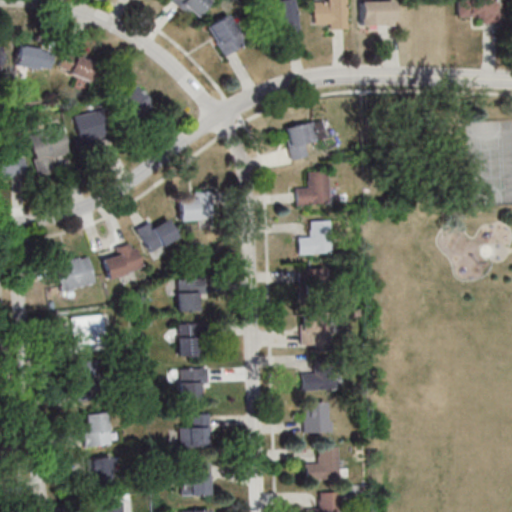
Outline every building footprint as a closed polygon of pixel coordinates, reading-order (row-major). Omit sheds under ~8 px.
[(171,0),(195,19),(210,0),(171,0)] [(302,34),(296,0),(275,0),(281,37),(302,34)] [(315,2),(315,28),(348,28),(348,0),(327,0),(327,2),(315,2)] [(362,0),(362,25),(397,25),(397,0),(362,0)] [(460,0),(460,18),(501,18),(501,0),(460,0)] [(224,55),(246,42),(229,13),(207,27),(224,55)] [(14,61),(48,72),(53,53),(19,42),(14,61)] [(95,62),(64,49),(56,67),(86,81),(95,62)] [(153,105),(137,84),(117,99),(133,120),(153,105)] [(100,108),(72,116),(80,144),(108,136),(100,108)] [(290,158),(309,156),(307,141),(324,139),(322,121),(286,125),(290,158)] [(25,134),(37,175),(54,170),(51,158),(68,153),(60,124),(25,134)] [(0,176),(22,176),(22,155),(0,155),(0,176)] [(329,204),(328,170),(307,171),(307,185),(296,185),(296,204),(329,204)] [(212,191),(193,191),(194,198),(178,199),(178,220),(213,219),(212,191)] [(148,252),(176,236),(165,215),(136,230),(148,252)] [(298,235),(298,253),(330,253),(330,220),(309,220),(309,234),(298,235)] [(106,279),(142,266),(134,243),(98,256),(106,279)] [(93,283),(86,253),(51,260),(58,290),(93,283)] [(300,268),(300,292),(325,292),(325,268),(300,268)] [(176,278),(176,310),(200,310),(200,278),(176,278)] [(301,312),(301,344),(329,344),(329,312),(301,312)] [(104,348),(101,313),(69,316),(72,351),(104,348)] [(178,356),(199,356),(199,322),(178,322),(178,356)] [(301,389),(335,389),(335,357),(313,357),(313,371),(301,371),(301,389)] [(75,397),(100,397),(99,360),(74,361),(75,397)] [(205,367),(178,367),(178,400),(197,400),(197,389),(205,389),(205,367)] [(328,402),(303,402),(303,431),(328,431),(328,402)] [(107,445),(106,412),(81,413),(82,446),(107,445)] [(208,413),(188,413),(188,425),(178,425),(178,446),(208,446),(208,413)] [(339,478),(338,446),(318,447),(318,461),(306,461),(306,479),(339,478)] [(87,489),(110,489),(110,457),(87,457),(87,489)] [(180,494),(209,494),(209,462),(189,462),(189,471),(180,471),(180,494)] [(338,511),(339,492),(318,492),(318,509),(307,509),(307,511),(338,511)] [(122,511),(122,501),(93,502),(93,511),(122,511)]
